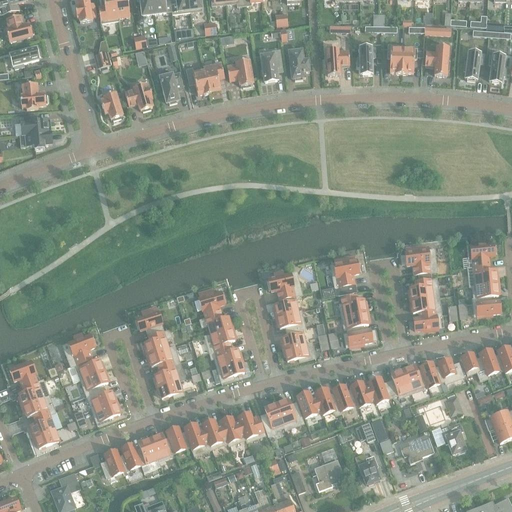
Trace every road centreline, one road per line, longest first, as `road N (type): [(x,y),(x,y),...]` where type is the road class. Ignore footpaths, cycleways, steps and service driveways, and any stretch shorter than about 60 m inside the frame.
road 1 (residential): [(91,150),(238,111),(317,100),(415,98),(511,109)]
road 2 (residential): [(277,381),(255,293),(237,298),(262,385)]
road 3 (residential): [(154,417),(124,332),(109,337),(138,423)]
road 4 (residential): [(404,352),(391,264),(374,267),(388,355)]
road 5 (residential): [(50,0),(91,150)]
road 6 (residential): [(20,474),(138,423)]
road 7 (tertiary): [(399,511),(511,467)]
